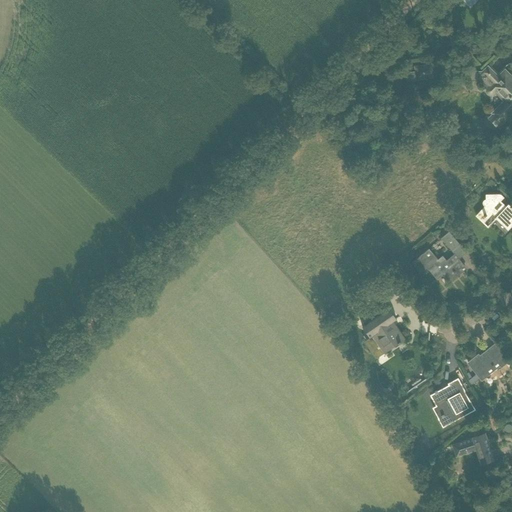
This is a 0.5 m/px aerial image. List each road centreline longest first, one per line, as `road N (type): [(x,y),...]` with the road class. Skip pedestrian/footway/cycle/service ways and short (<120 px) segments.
road 1 (track): [(301,113),(0,413)]
road 2 (track): [(416,0),(301,113)]
